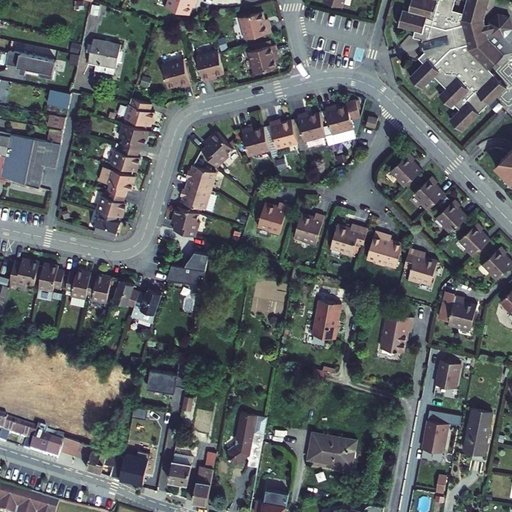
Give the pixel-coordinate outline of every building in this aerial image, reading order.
[(75,0),(75,9),(84,10),(84,0),(75,0)] [(168,0),(167,6),(189,14),(193,3),(196,4),(197,0),(168,0)] [(425,49),(425,51),(419,57),(424,62),(410,75),(422,88),(435,76),(446,87),(440,94),(452,107),(455,104),(459,109),(450,118),(463,131),(481,113),(480,112),(488,103),(490,104),(507,87),(489,69),(505,54),(489,37),(488,33),(485,24),(484,20),(489,0),(466,0),(465,6),(463,12),(453,10),(455,3),(455,0),(411,0),(409,10),(403,8),(399,26),(415,30),(414,36),(422,39),(422,40),(423,41),(430,39),(432,47),(425,49)] [(463,12),(465,6),(455,3),(453,10),(463,12)] [(93,4),(91,14),(98,15),(100,5),(93,4)] [(266,22),(263,11),(240,17),(245,39),(272,31),(269,21),(266,22)] [(511,24),(510,16),(498,13),(490,21),(490,23),(485,24),(488,33),(493,31),(493,33),(505,37),(511,43),(511,24)] [(91,52),(89,61),(97,62),(95,70),(114,74),(118,60),(120,50),(121,44),(94,38),(93,44),(91,52)] [(430,39),(423,41),(420,41),(422,50),(425,49),(432,47),(430,39)] [(256,49),(272,45),(271,40),(255,44),(256,49)] [(80,43),(73,42),(71,51),(78,53),(80,43)] [(255,73),(278,66),(275,55),(278,54),(276,44),(272,45),(256,49),(249,51),(252,61),(255,71),(255,73)] [(214,76),(225,73),(219,49),(197,55),(204,81),(215,79),(214,76)] [(9,52),(0,50),(0,62),(7,64),(9,52)] [(9,52),(7,64),(21,67),(20,72),(26,73),(28,66),(41,68),(40,76),(53,79),(57,60),(9,50),(9,52)] [(163,64),(169,88),(180,85),(181,88),(192,85),(184,59),(163,64)] [(255,71),(252,61),(242,64),(245,74),(255,71)] [(141,85),(148,87),(150,80),(143,77),(141,85)] [(49,104),(69,108),(72,92),(52,89),(49,104)] [(152,103),(132,97),(126,118),(151,126),(156,112),(150,110),(152,103)] [(336,104),(326,106),(333,133),(335,132),(338,141),(356,136),(352,119),(361,117),(359,109),(357,100),(356,98),(347,101),(348,104),(337,107),(336,104)] [(496,112),(503,106),(497,99),(490,106),(496,112)] [(308,111),(298,114),(299,117),(293,119),(299,142),(304,141),(307,140),(324,135),(327,135),(321,111),(309,114),(308,111)] [(65,128),(66,117),(50,114),(48,125),(65,128)] [(376,127),(378,118),(369,116),(367,125),(376,127)] [(281,118),(270,121),(271,124),(265,126),(271,149),(277,148),(299,142),(293,119),(282,122),(281,118)] [(123,144),(139,149),(141,143),(145,144),(149,130),(124,123),(120,137),(125,138),(123,144)] [(253,126),(242,128),(249,155),(271,149),(265,126),(254,129),(253,126)] [(62,142),(64,131),(51,129),(48,140),(62,142)] [(0,143),(9,146),(11,133),(0,131),(0,143)] [(205,143),(207,145),(210,147),(204,152),(218,166),(229,155),(227,153),(233,147),(217,131),(205,143)] [(57,167),(62,143),(11,133),(9,146),(7,156),(4,172),(3,176),(7,177),(11,178),(40,187),(45,164),(57,167)] [(309,146),(326,142),(324,135),(307,140),(309,146)] [(229,142),(234,147),(238,144),(233,139),(229,142)] [(301,151),(307,150),(304,141),(299,142),(301,151)] [(0,154),(7,156),(9,146),(0,143),(0,154)] [(137,156),(139,149),(123,144),(121,151),(116,149),(112,163),(137,171),(141,157),(137,156)] [(279,155),(277,148),(271,149),(273,156),(279,155)] [(511,149),(501,160),(505,163),(503,166),(509,172),(506,175),(506,176),(511,182),(511,149)] [(405,187),(423,169),(414,160),(416,158),(410,152),(391,170),(399,178),(397,179),(405,187)] [(347,154),(337,157),(338,163),(348,160),(347,154)] [(287,168),(285,157),(276,159),(279,170),(287,168)] [(199,159),(197,166),(204,168),(206,161),(199,159)] [(505,163),(501,160),(496,165),(506,175),(509,172),(503,166),(505,163)] [(112,169),(128,174),(129,170),(113,165),(112,169)] [(212,190),(217,172),(204,168),(197,166),(194,165),(192,171),(189,170),(187,177),(190,178),(189,183),(212,190)] [(109,190),(125,195),(127,188),(131,189),(135,176),(128,174),(112,169),(104,166),(99,180),(111,183),(109,190)] [(428,210),(446,192),(436,183),(438,181),(432,175),(414,194),(422,201),(420,202),(428,210)] [(197,206),(206,208),(211,193),(212,190),(189,183),(187,189),(184,188),(181,195),(185,196),(183,201),(186,202),(197,206)] [(123,201),(125,195),(109,190),(107,196),(102,195),(98,209),(102,210),(117,214),(123,216),(127,202),(123,201)] [(206,208),(213,211),(218,195),(211,193),(206,208)] [(451,233),(468,216),(459,207),(461,205),(455,199),(437,217),(444,224),(443,226),(451,233)] [(280,234),(289,204),(280,201),(279,205),(266,202),(259,226),(270,229),(269,231),(280,234)] [(195,236),(199,221),(197,220),(199,212),(178,205),(173,222),(176,223),(179,224),(177,231),(195,236)] [(96,231),(116,237),(121,223),(115,221),(117,214),(102,210),(96,231)] [(317,244),(325,215),(316,212),(315,216),(302,212),(295,236),(306,240),(306,241),(317,244)] [(245,223),(248,216),(242,214),(240,222),(245,223)] [(473,256),(491,239),(482,230),(484,228),(478,222),(460,240),(467,248),(466,249),(473,256)] [(364,244),(369,228),(353,223),(351,227),(338,223),(331,248),(343,251),(342,252),(353,255),(357,242),(364,244)] [(392,235),(376,230),(368,258),(375,260),(375,262),(386,265),(386,264),(397,267),(404,243),(391,239),(392,235)] [(497,280),(511,265),(511,259),(506,253),(507,252),(502,246),(483,264),(491,271),(489,273),(497,280)] [(427,252),(411,247),(405,267),(412,269),(409,279),(420,282),(420,281),(432,284),(439,260),(426,256),(427,252)] [(187,263),(179,261),(179,264),(173,263),(168,278),(204,284),(209,253),(195,250),(187,263)] [(41,280),(44,265),(39,264),(40,261),(23,258),(22,261),(22,264),(15,263),(11,281),(27,284),(27,282),(35,284),(36,279),(41,280)] [(59,265),(45,262),(44,265),(41,280),(38,295),(52,298),(55,286),(67,288),(69,274),(65,273),(65,271),(58,269),(59,265)] [(70,272),(69,274),(67,288),(67,289),(73,290),(72,295),(71,303),(84,306),(87,293),(91,276),(92,272),(78,269),(77,273),(70,272)] [(97,277),(91,276),(87,293),(94,294),(93,299),(107,302),(112,277),(98,274),(97,277)] [(135,307),(140,291),(134,289),(135,284),(121,279),(114,300),(135,307)] [(1,296),(7,298),(10,286),(4,285),(1,296)] [(155,315),(163,293),(148,288),(147,293),(140,291),(135,307),(132,315),(153,322),(155,315)] [(511,289),(502,300),(505,303),(505,307),(509,311),(511,310),(511,289)] [(349,298),(357,299),(358,292),(351,290),(349,298)] [(464,301),(465,297),(456,294),(455,292),(447,290),(440,318),(450,320),(449,324),(460,327),(460,326),(471,328),(477,304),(464,301)] [(314,334),(336,338),(342,303),(320,299),(314,334)] [(387,312),(381,347),(403,351),(407,330),(410,331),(413,317),(387,312)] [(273,327),(279,324),(276,317),(270,320),(273,327)] [(67,344),(68,337),(61,336),(59,343),(67,344)] [(158,358),(160,349),(151,347),(149,356),(158,358)] [(436,384),(457,388),(462,363),(442,359),(436,384)] [(151,388),(172,391),(173,385),(187,387),(190,365),(180,363),(178,373),(154,369),(151,388)] [(327,372),(315,368),(313,378),(325,381),(327,372)] [(183,409),(192,410),(194,397),(185,395),(183,409)] [(494,411),(474,407),(466,447),(486,451),(494,411)] [(150,408),(149,416),(165,419),(166,411),(150,408)] [(260,456),(268,416),(241,411),(235,445),(229,449),(228,454),(233,462),(238,463),(248,456),(251,454),(260,456)] [(24,447),(30,449),(38,427),(7,417),(3,430),(0,437),(0,439),(6,442),(9,432),(27,438),(24,447)] [(453,420),(430,417),(426,446),(449,450),(453,420)] [(46,455),(53,432),(38,427),(30,449),(46,455)] [(313,431),(308,458),(353,466),(357,439),(313,431)] [(65,435),(53,432),(46,455),(58,459),(61,450),(65,435)] [(61,450),(75,455),(80,440),(65,435),(61,450)] [(75,455),(90,460),(94,445),(80,440),(75,455)] [(87,468),(102,473),(105,463),(113,466),(111,475),(120,479),(125,456),(94,445),(90,460),(87,468)] [(208,503),(217,452),(209,450),(206,466),(200,465),(194,501),(208,503)] [(153,479),(153,452),(126,453),(127,480),(153,479)] [(194,456),(175,453),(170,480),(189,483),(194,456)] [(249,465),(258,467),(260,456),(251,454),(248,456),(250,459),(249,465)] [(440,474),(437,491),(444,492),(447,475),(440,474)] [(0,511),(3,511),(55,511),(58,500),(39,495),(0,483),(0,511)] [(285,511),(289,491),(267,487),(265,499),(257,497),(255,510),(263,511),(262,511),(285,511)]
